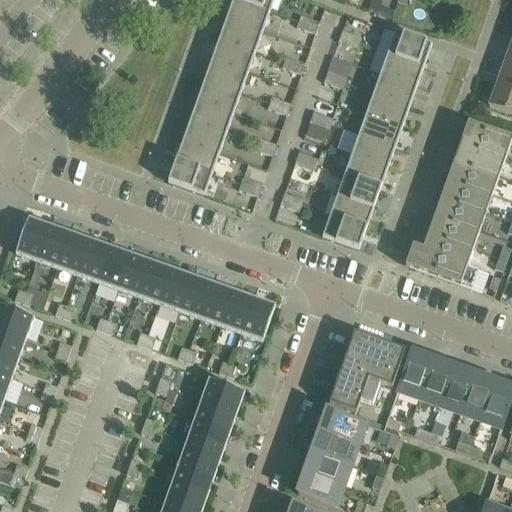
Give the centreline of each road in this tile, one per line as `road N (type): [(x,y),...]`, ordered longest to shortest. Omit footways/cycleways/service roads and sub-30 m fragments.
road 1 (residential): [(329,288),(26,180),(0,162)]
road 2 (residential): [(250,511),(329,288)]
road 3 (residential): [(511,353),(329,288)]
road 4 (residential): [(0,141),(115,0)]
